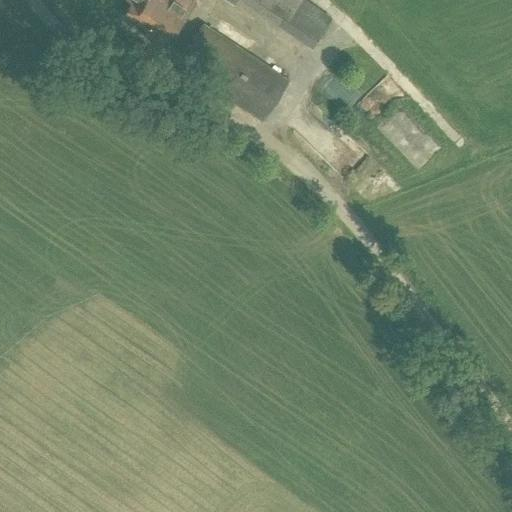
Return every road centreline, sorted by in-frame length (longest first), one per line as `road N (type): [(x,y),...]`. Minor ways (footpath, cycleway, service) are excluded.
road 1 (track): [(291,162),(362,231),(511,431)]
road 2 (unclassified): [(291,162),(100,56),(32,0)]
